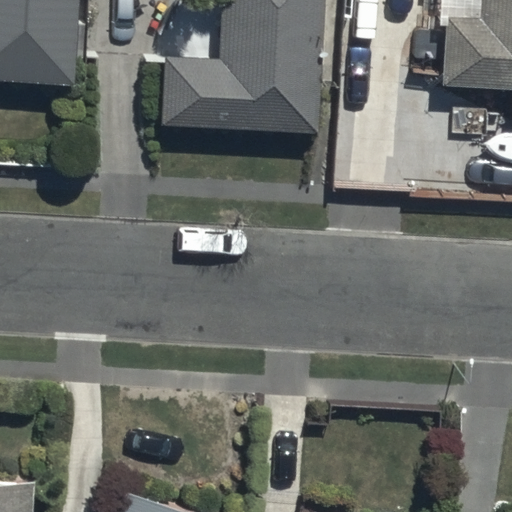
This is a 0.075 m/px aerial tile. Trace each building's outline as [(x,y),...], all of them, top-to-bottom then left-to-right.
[(0,0),(0,63),(64,67),(68,0),(0,0)] [(154,106),(309,112),(315,0),(215,0),(213,40),(158,37),(154,106)] [(511,100),(511,0),(448,0),(442,96),(511,100)] [(15,511),(19,457),(0,456),(0,511),(15,511)] [(115,478),(106,511),(231,511),(232,510),(115,478)] [(369,511),(318,502),(316,511),(369,511)]
